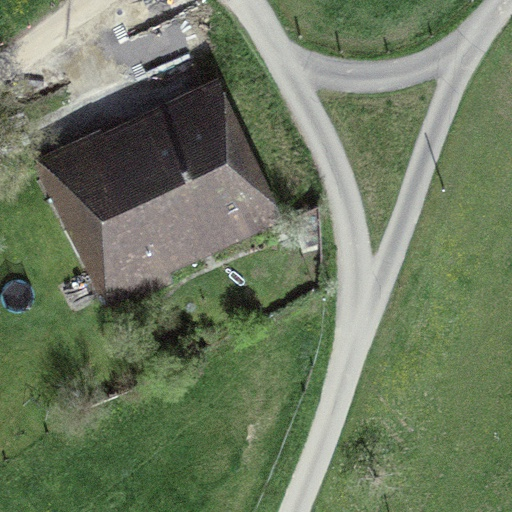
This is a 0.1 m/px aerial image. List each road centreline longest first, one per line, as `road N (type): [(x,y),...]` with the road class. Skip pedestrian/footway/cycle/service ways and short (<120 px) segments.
road 1 (unclassified): [(355,336),(442,98),(506,0)]
road 2 (unclassified): [(355,336),(350,220),(285,69)]
road 3 (unclassified): [(499,0),(458,41),(405,70),(285,69)]
road 4 (unclassified): [(289,511),(355,336)]
